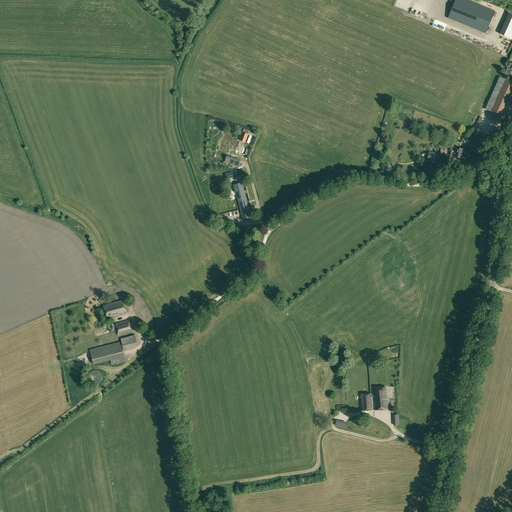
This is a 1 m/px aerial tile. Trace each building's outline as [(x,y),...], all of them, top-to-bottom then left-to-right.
[(449,0),(454,2),(448,18),(486,34),(495,11),(467,0),(449,0)] [(511,82),(500,77),(485,109),(490,111),(489,114),(498,117),(499,115),(500,113),(501,113),(504,107),(503,106),(511,85),(511,82)] [(467,145),(470,146),(482,118),(480,116),(467,145)] [(239,140),(245,142),(248,134),(242,132),(239,140)] [(229,141),(226,149),(227,149),(227,151),(231,152),(231,151),(236,152),(238,145),(235,144),(236,141),(238,142),(239,138),(230,134),(229,138),(232,139),(231,142),(229,141)] [(223,140),(220,147),(226,149),(229,141),(231,142),(232,139),(229,138),(226,137),(225,141),(223,140)] [(463,149),(456,147),(452,146),(451,151),(452,151),(451,156),(461,158),(463,149)] [(434,160),(439,161),(439,164),(444,165),(444,163),(446,155),(436,153),(429,151),(427,161),(433,162),(434,160)] [(251,219),(242,185),(233,187),(234,195),(238,194),(239,198),(237,199),(243,222),(251,219)] [(103,305),(107,319),(127,314),(124,303),(123,300),(103,305)] [(115,323),(119,335),(132,332),(128,320),(115,323)] [(121,338),(123,349),(138,345),(135,335),(121,338)] [(89,349),(93,365),(110,360),(111,365),(126,361),(120,342),(89,349)] [(373,395),(373,397),(374,397),(374,410),(388,409),(386,387),(373,388),(373,395)] [(373,397),(373,395),(372,395),(372,394),(360,394),(361,410),(373,410),(372,397),(373,397)]
